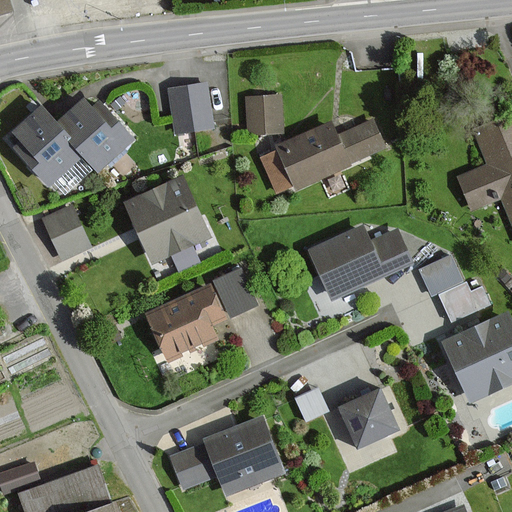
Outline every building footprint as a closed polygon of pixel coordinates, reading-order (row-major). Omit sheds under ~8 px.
[(7,0),(0,0),(0,13),(10,10),(7,0)] [(208,82),(169,88),(175,133),(215,128),(208,82)] [(137,138),(122,122),(93,89),(56,122),(86,155),(100,171),(137,138)] [(283,94),(246,96),(249,135),(285,133),(283,94)] [(6,138),(50,187),(86,155),(56,122),(41,107),(6,138)] [(511,115),(477,130),(491,165),(461,177),(474,208),(502,197),(511,220),(511,115)] [(388,147),(374,117),(338,134),(332,121),(276,147),(277,150),(261,158),(278,194),(295,186),(297,191),(341,170),(353,164),(388,147)] [(182,176),(127,202),(155,262),(211,236),(182,176)] [(42,218),(63,262),(94,247),(73,203),(42,218)] [(310,251),(332,299),(412,263),(397,231),(371,243),(363,227),(310,251)] [(451,254),(419,269),(431,296),(464,281),(451,254)] [(256,304),(241,269),(216,280),(232,315),(256,304)] [(215,336),(210,324),(224,317),(211,287),(147,315),(163,350),(169,357),(215,336)] [(446,341),(473,401),(511,383),(511,329),(505,315),(446,341)] [(319,387),(296,398),(308,423),(331,412),(319,387)] [(381,390),(342,408),(359,447),(399,430),(381,390)] [(261,416),(204,438),(206,444),(173,457),(185,487),(219,473),(227,495),(284,472),(261,416)] [(113,511),(111,506),(98,469),(23,496),(28,511),(113,511)]
